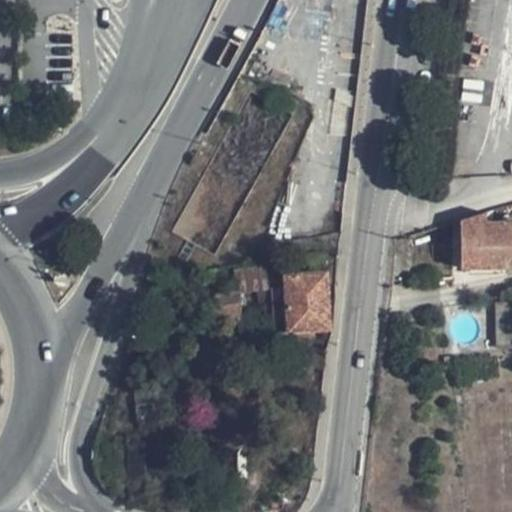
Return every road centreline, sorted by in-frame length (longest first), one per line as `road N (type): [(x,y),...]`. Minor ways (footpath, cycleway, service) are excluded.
road 1 (unclassified): [(403,0),(336,511)]
road 2 (motorway): [(99,511),(77,448),(130,290),(156,171)]
road 3 (motorway): [(49,371),(156,171)]
road 4 (motorway): [(156,171),(251,0)]
road 5 (motorway): [(116,127),(69,190),(0,232)]
road 6 (motorway): [(177,0),(116,127)]
road 7 (primary): [(49,371),(41,319),(0,253)]
road 8 (motorway): [(116,127),(0,176)]
